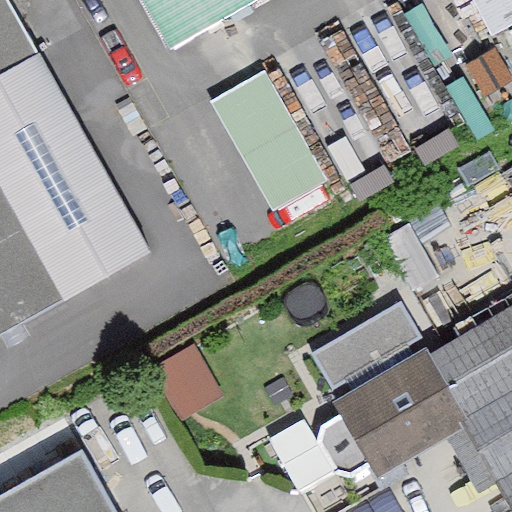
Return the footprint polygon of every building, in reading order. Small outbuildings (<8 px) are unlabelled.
[(13,0),(0,0),(0,345),(73,305),(158,257),(45,57),(13,0)] [(138,0),(169,56),(270,0),(138,0)] [(511,0),(469,0),(485,33),(511,19),(511,0)] [(271,208),(329,179),(271,63),(213,92),(271,208)] [(400,308),(311,360),(382,481),(469,431),(511,505),(511,304),(427,354),(400,308)] [(161,359),(179,407),(222,392),(204,343),(161,359)] [(305,414),(270,433),(299,487),(334,468),(305,414)] [(123,511),(89,448),(0,495),(0,511),(123,511)]
